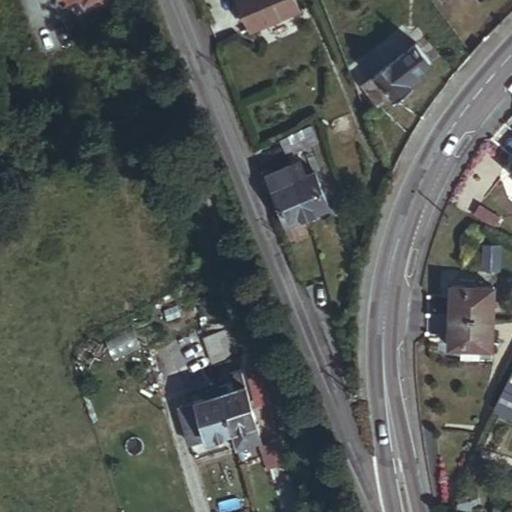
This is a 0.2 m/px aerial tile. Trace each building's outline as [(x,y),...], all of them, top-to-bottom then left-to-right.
[(296,13),(289,0),(234,0),(251,35),(296,13)] [(407,86),(429,68),(414,49),(373,81),(388,101),(392,106),(410,91),(407,86)] [(388,101),(373,81),(360,91),(375,111),(388,101)] [(316,147),(312,133),(283,144),(287,157),(316,147)] [(161,168),(156,154),(133,163),(137,176),(161,168)] [(178,223),(161,168),(137,176),(155,231),(178,223)] [(325,214),(313,179),(302,183),(297,169),(286,173),(301,211),(304,222),(325,214)] [(301,211),(286,173),(274,178),(279,193),(271,195),(284,229),(304,222),(301,211)] [(279,193),(274,178),(266,181),(271,195),(279,193)] [(476,237),(471,270),(497,274),(502,240),(476,237)] [(494,321),(495,290),(453,288),(452,319),(494,321)] [(492,353),(494,321),(452,319),(450,351),(492,353)] [(241,351),(233,325),(207,332),(213,359),(241,351)] [(264,396),(256,367),(248,369),(255,398),(264,396)] [(246,388),(242,370),(230,373),(233,385),(221,388),(223,394),(246,388)] [(511,378),(495,413),(511,421),(511,378)] [(223,394),(221,388),(197,395),(198,400),(223,394)] [(256,428),(246,388),(223,394),(234,434),(256,428)] [(234,434),(223,394),(198,400),(208,440),(234,434)] [(208,440),(198,400),(180,405),(190,445),(208,440)] [(259,443),(256,428),(234,434),(238,449),(259,443)]
